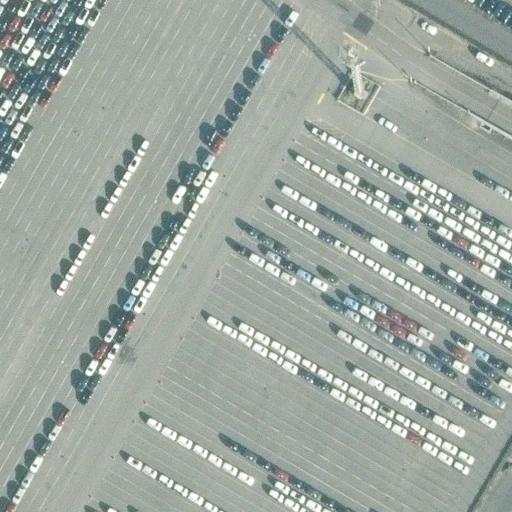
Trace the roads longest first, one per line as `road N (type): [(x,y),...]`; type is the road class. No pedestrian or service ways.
road 1 (unclassified): [(66,511),(349,21)]
road 2 (unclassified): [(349,21),(511,125)]
